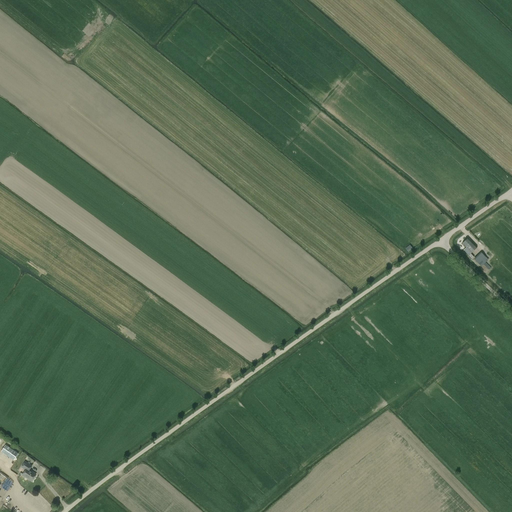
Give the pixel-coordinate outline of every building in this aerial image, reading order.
[(89,22),(81,30),(88,37),(95,29),(89,22)] [(464,234),(459,238),(462,242),(467,237),(464,234)] [(467,238),(462,243),(466,247),(463,250),(472,259),(474,257),(471,254),(477,248),(467,238)] [(491,268),(486,262),(488,260),(486,257),(481,252),(474,259),(478,264),(481,267),(483,265),(489,270),(491,268)] [(18,454),(6,445),(1,451),(14,460),(18,454)] [(34,478),(35,476),(35,475),(36,474),(29,470),(32,466),(25,462),(22,467),(26,470),(22,475),(31,481),(33,478),(34,478)] [(7,490),(13,483),(8,478),(2,486),(7,490)]
